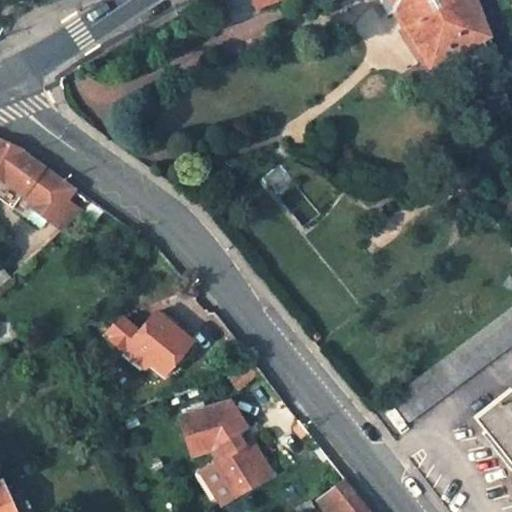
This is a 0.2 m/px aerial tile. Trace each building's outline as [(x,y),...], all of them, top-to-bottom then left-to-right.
[(209,31),(258,10),(255,5),(253,0),(211,0),(198,6),(209,31)] [(384,0),(427,69),(487,34),(474,0),(384,0)] [(438,87),(493,54),(487,34),(427,69),(438,87)] [(0,138),(0,178),(12,185),(29,154),(23,149),(0,138)] [(78,189),(29,154),(12,185),(40,205),(37,209),(54,222),(69,201),(78,189)] [(64,229),(83,212),(69,201),(54,222),(64,229)] [(0,285),(9,278),(0,267),(0,285)] [(408,422),(511,341),(511,305),(389,398),(408,422)] [(164,374),(190,341),(155,312),(139,332),(123,318),(109,336),(127,350),(130,347),(164,374)] [(252,359),(230,378),(238,386),(260,369),(252,359)] [(511,390),(510,387),(474,417),(511,465),(511,390)] [(230,398),(178,415),(192,454),(212,446),(220,458),(218,460),(238,491),(272,470),(250,437),(243,442),(235,430),(243,426),(246,424),(230,398)] [(250,437),(243,426),(235,430),(243,442),(250,437)] [(207,466),(228,498),(238,491),(218,460),(207,466)] [(370,511),(345,479),(317,500),(326,511),(333,511),(337,509),(339,511),(370,511)] [(13,511),(0,482),(0,511),(13,511)] [(309,501),(295,510),(296,511),(304,511),(313,507),(309,501)]
